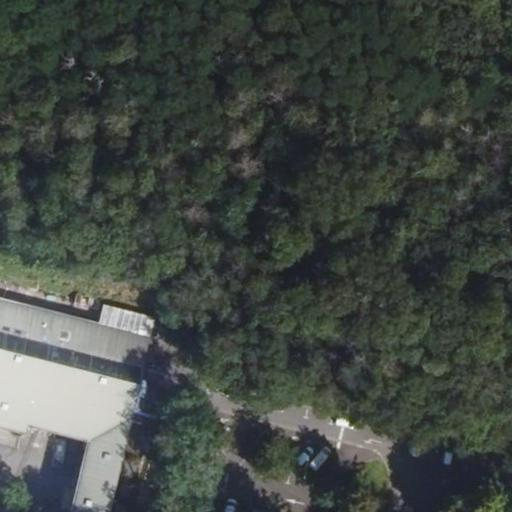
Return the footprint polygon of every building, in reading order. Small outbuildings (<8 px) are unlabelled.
[(0,426),(23,432),(25,426),(87,441),(68,511),(105,511),(148,340),(147,339),(151,320),(105,308),(100,326),(0,300),(0,426)] [(191,455),(180,503),(195,507),(207,458),(191,455)] [(221,458),(214,488),(226,490),(233,461),(221,458)] [(253,464),(241,461),(233,491),(245,494),(253,464)] [(261,470),(254,497),(271,502),(278,475),(261,470)] [(286,473),(279,503),(290,506),(297,476),(286,473)]
